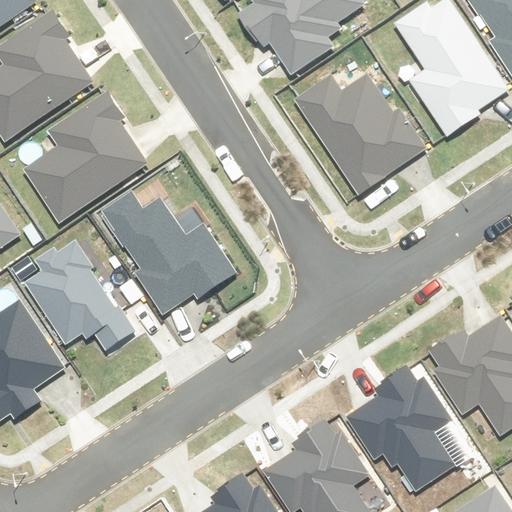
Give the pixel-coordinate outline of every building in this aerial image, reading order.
[(0,0),(0,32),(15,22),(19,28),(33,19),(29,13),(43,4),(39,0),(0,0)] [(258,0),(253,3),(257,8),(243,18),(265,49),(270,45),(292,77),(336,46),(328,34),(365,9),(358,0),(258,0)] [(511,94),(511,90),(450,0),(440,0),(401,27),(432,74),(416,84),(454,140),(485,118),(482,115),(511,94)] [(511,0),(471,0),(511,58),(511,0)] [(70,104),(74,111),(91,100),(87,94),(97,86),(67,41),(72,38),(57,15),(1,51),(12,68),(0,75),(0,128),(10,144),(70,104)] [(398,117),(374,80),(347,96),(337,80),(301,102),(364,201),(433,157),(404,113),(398,117)] [(125,185),(130,193),(148,181),(145,177),(154,171),(123,124),(127,121),(111,97),(54,135),(65,151),(31,174),(65,225),(125,185)] [(134,196),(104,214),(141,272),(138,274),(164,315),(202,292),(205,297),(236,277),(194,210),(178,220),(168,205),(148,218),(134,196)] [(0,251),(22,238),(2,207),(0,208),(0,251)] [(46,275),(30,286),(68,345),(93,329),(107,351),(136,332),(81,245),(60,258),(57,253),(39,265),(46,275)] [(0,317),(0,424),(2,427),(41,402),(34,391),(64,372),(24,309),(3,322),(0,317)] [(511,333),(504,321),(474,339),(469,331),(430,355),(473,424),(490,413),(506,437),(511,433),(511,333)] [(457,422),(420,367),(384,391),(389,398),(356,421),(383,461),(393,455),(421,496),(461,468),(438,434),(457,422)] [(290,511),(302,511),(306,509),(307,511),(371,511),(360,493),(376,482),(338,421),(301,444),(307,453),(269,477),(290,511)] [(280,511),(256,474),(222,496),(228,506),(218,511),(280,511)] [(511,511),(511,510),(499,490),(464,511),(511,511)]
